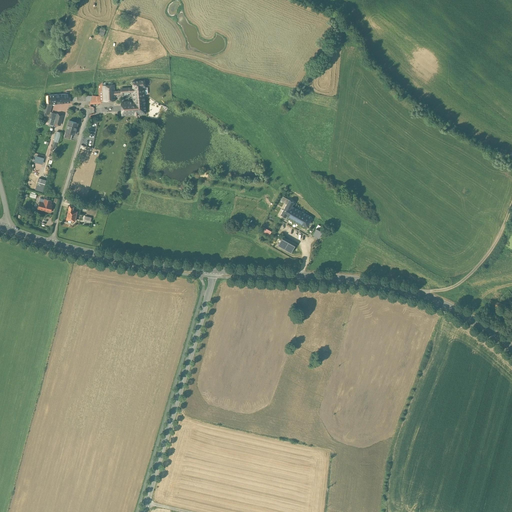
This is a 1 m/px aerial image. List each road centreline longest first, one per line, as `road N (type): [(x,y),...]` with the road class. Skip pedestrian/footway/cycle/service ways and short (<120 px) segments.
road 1 (tertiary): [(215,270),(347,278),(420,293),(511,347)]
road 2 (tertiary): [(146,501),(215,270)]
road 3 (tertiary): [(50,242),(215,270)]
road 4 (residential): [(70,105),(86,114),(50,242)]
